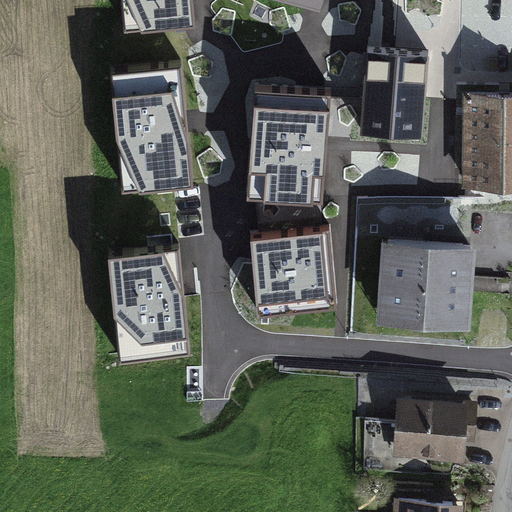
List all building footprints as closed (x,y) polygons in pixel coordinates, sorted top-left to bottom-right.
[(37,0),(0,0),(0,40),(43,34),(37,0)] [(190,0),(121,0),(123,24),(192,19),(190,0)] [(316,0),(248,0),(246,10),(309,27),(316,0)] [(174,53),(105,59),(115,178),(184,172),(174,53)] [(381,86),(315,82),(310,160),(377,164),(381,86)] [(286,110),(228,102),(212,211),(270,219),(286,110)] [(511,102),(461,102),(461,207),(511,206),(511,102)] [(175,216),(107,222),(117,341),(185,335),(175,216)] [(302,241),(220,246),(225,315),(307,309),(302,241)] [(469,260),(371,260),(370,352),(468,349),(469,260)] [(390,427),(390,394),(367,394),(367,426),(390,427)] [(474,417),(393,417),(394,479),(476,477),(474,417)]
